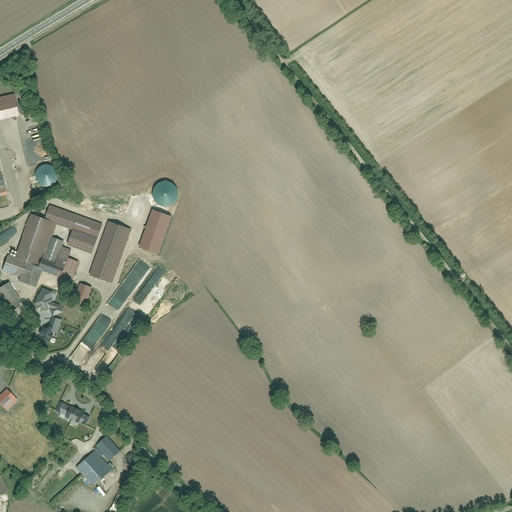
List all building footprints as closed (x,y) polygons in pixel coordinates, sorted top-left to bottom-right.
[(0,119),(21,115),(15,93),(0,96),(0,119)] [(45,166),(42,168),(40,171),(39,175),(40,179),(41,183),(44,185),(48,187),(52,187),(56,186),(59,183),(61,180),(62,176),(61,172),(59,169),(56,166),(53,165),(49,164),(45,166)] [(65,239),(51,234),(55,223),(74,230),(75,228),(99,237),(103,224),(49,204),(43,220),(30,216),(15,257),(6,254),(1,269),(10,272),(9,276),(35,285),(24,314),(38,318),(44,302),(58,307),(63,293),(54,290),(55,285),(46,282),(44,286),(36,283),(41,270),(60,276),(67,256),(60,254),(65,239)] [(176,216),(156,209),(143,248),(162,255),(176,216)] [(107,221),(87,275),(111,284),(130,229),(107,221)] [(75,228),(74,230),(69,244),(93,253),(99,237),(75,228)] [(9,231),(0,236),(0,242),(12,237),(9,231)] [(9,280),(0,284),(0,308),(1,310),(19,302),(9,280)] [(142,324),(156,300),(148,295),(141,307),(140,307),(139,310),(140,310),(139,312),(141,313),(136,321),(142,324)] [(88,308),(91,310),(97,300),(94,298),(88,308)] [(60,324),(51,321),(49,327),(43,325),(39,338),(51,342),(54,332),(57,333),(60,324)] [(0,403),(4,408),(15,398),(4,386),(0,389),(0,403)] [(91,417),(61,401),(57,410),(87,426),(91,417)] [(106,433),(94,444),(109,459),(120,448),(106,433)] [(92,485),(111,468),(94,449),(75,466),(92,485)] [(73,457),(78,460),(82,453),(77,450),(73,457)] [(114,496),(108,511),(109,511),(113,511),(120,498),(114,496)]
